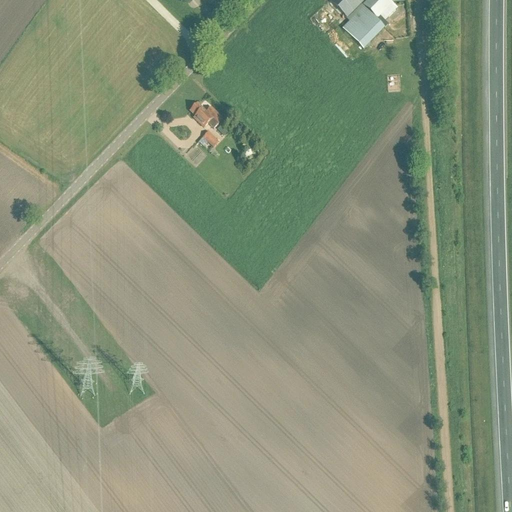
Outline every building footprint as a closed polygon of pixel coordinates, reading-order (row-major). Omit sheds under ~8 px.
[(347,21),(367,0),(330,0),(328,3),(347,21)] [(392,5),(387,0),(369,0),(362,7),(377,21),(384,13),(392,5)] [(342,32),(362,51),(384,30),(363,10),(342,32)] [(340,50),(348,43),(341,36),(333,43),(340,50)] [(352,42),(343,50),(351,60),(360,52),(352,42)] [(206,114),(198,107),(192,114),(196,118),(195,120),(205,129),(208,126),(214,132),(224,122),(211,109),(206,114)] [(209,134),(203,140),(198,144),(203,149),(207,144),(213,151),(219,144),(209,134)]
